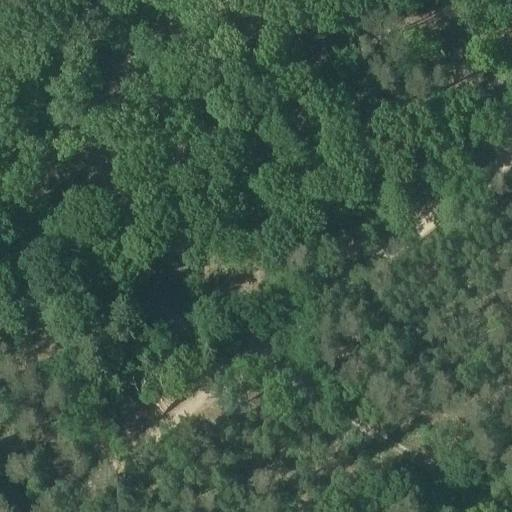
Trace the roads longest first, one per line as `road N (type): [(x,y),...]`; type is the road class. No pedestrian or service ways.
road 1 (track): [(511,166),(256,370)]
road 2 (track): [(256,370),(55,238),(0,192)]
road 3 (track): [(487,511),(256,370)]
road 4 (track): [(256,370),(76,511)]
